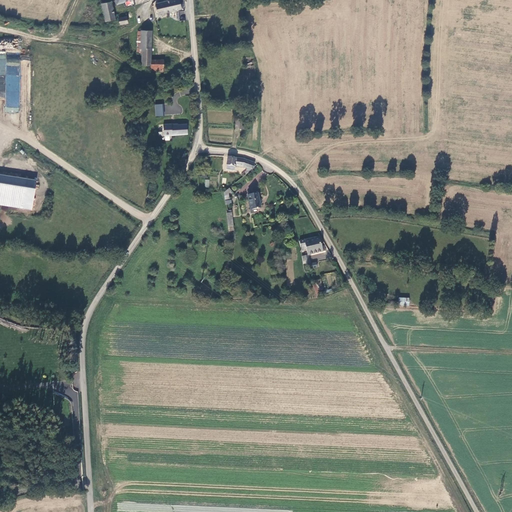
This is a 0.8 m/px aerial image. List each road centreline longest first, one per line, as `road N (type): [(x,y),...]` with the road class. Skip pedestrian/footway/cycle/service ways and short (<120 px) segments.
road 1 (unclassified): [(477,511),(300,193),(249,154),(197,147)]
road 2 (tertiary): [(197,147),(81,328),(90,511)]
road 3 (track): [(0,28),(95,47),(155,75),(195,53)]
road 4 (track): [(0,128),(149,221)]
road 5 (tertiary): [(190,0),(197,147)]
road 6 (track): [(385,347),(511,352)]
